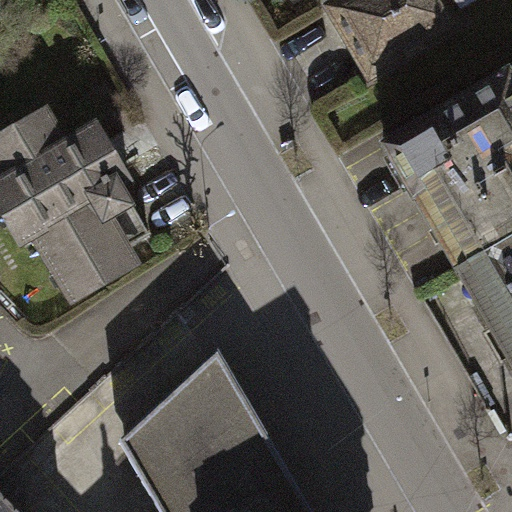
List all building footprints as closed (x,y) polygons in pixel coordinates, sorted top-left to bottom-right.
[(343,0),(331,8),(371,76),(461,23),(447,0),(343,0)] [(459,274),(511,243),(511,84),(509,79),(438,120),(436,117),(384,148),(415,201),(416,200),(459,274)] [(0,175),(6,185),(0,188),(0,202),(23,240),(35,233),(74,298),(131,265),(124,252),(150,236),(120,184),(124,182),(95,133),(64,151),(44,117),(0,142),(0,175)] [(511,243),(459,274),(511,365),(511,243)] [(311,511),(218,352),(119,443),(159,511),(311,511)] [(0,511),(15,511),(0,495),(0,511)]
